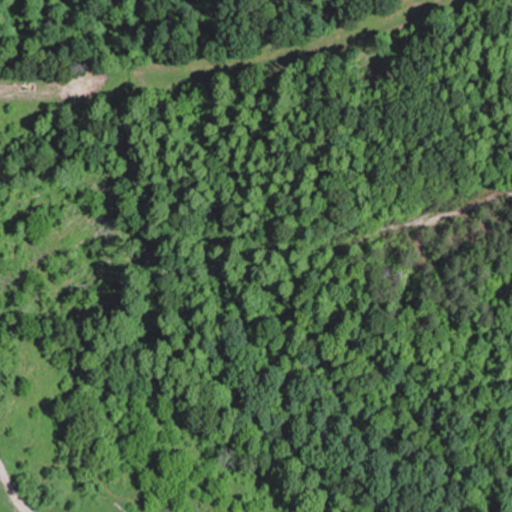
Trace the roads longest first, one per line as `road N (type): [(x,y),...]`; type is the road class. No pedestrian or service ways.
road 1 (residential): [(47,435),(75,303),(95,264),(154,237),(219,234),(417,295)]
road 2 (residential): [(131,511),(47,435),(0,330)]
